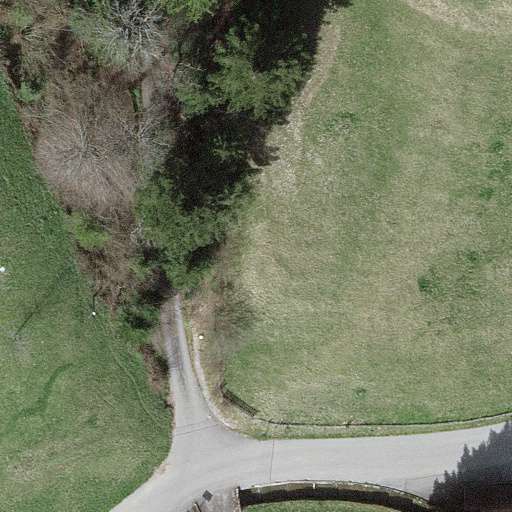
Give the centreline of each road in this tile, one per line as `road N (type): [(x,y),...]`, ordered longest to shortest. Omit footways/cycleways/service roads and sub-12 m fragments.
road 1 (track): [(208,476),(156,192),(152,86),(160,0)]
road 2 (unclassified): [(139,511),(180,487),(240,467),(511,440)]
